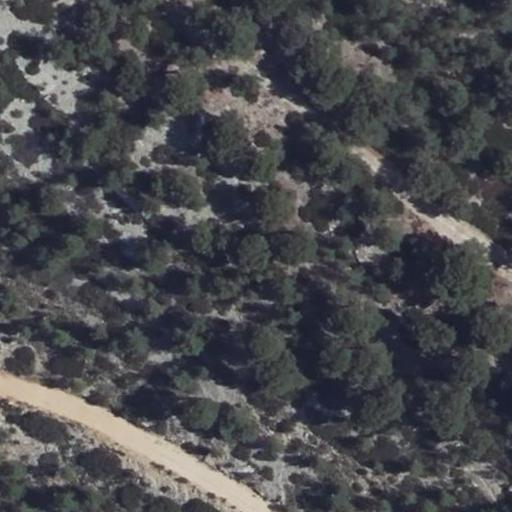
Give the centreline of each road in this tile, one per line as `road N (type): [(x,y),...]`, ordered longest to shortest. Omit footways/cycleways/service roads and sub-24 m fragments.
road 1 (unclassified): [(511,268),(202,32),(171,0)]
road 2 (track): [(0,389),(40,391),(247,511)]
